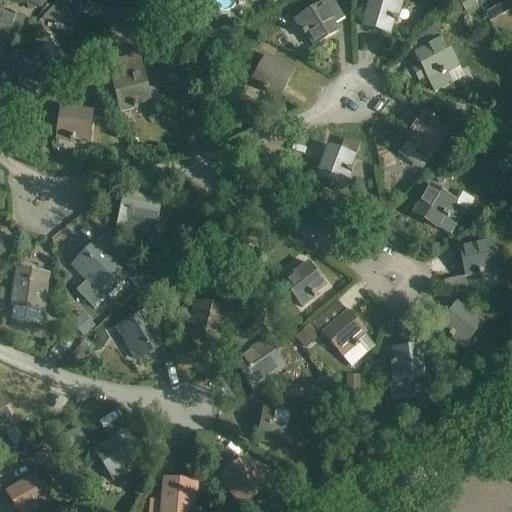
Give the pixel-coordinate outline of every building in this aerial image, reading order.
[(24,0),(30,13),(45,6),(42,0),(24,0)] [(64,0),(62,0),(45,19),(74,24),(64,0)] [(402,6),(383,0),(369,0),(361,29),(390,37),(395,19),(398,20),(402,6)] [(458,0),(469,17),(480,9),(473,0),(458,0)] [(323,5),(295,22),(305,37),(307,36),(314,47),(339,32),(323,5)] [(499,8),(490,13),(494,20),(503,15),(499,8)] [(0,52),(2,48),(3,49),(8,36),(10,33),(19,37),(27,19),(17,15),(15,18),(0,11),(0,52)] [(54,49),(71,51),(74,27),(57,25),(54,49)] [(171,27),(168,39),(180,41),(182,30),(171,27)] [(438,27),(409,46),(415,55),(420,66),(413,71),(420,86),(429,83),(434,93),(452,85),(447,75),(458,68),(446,39),(438,27)] [(52,46),(13,70),(29,97),(69,74),(52,46)] [(89,53),(74,64),(80,73),(95,63),(89,53)] [(107,63),(113,83),(120,113),(138,109),(137,106),(151,103),(144,75),(139,55),(107,63)] [(251,84),(267,94),(268,91),(280,98),(294,73),(266,57),(251,84)] [(452,105),(451,116),(462,118),(464,106),(452,105)] [(61,109),(56,140),(74,143),(75,140),(89,142),(93,113),(61,109)] [(490,111),(475,110),(474,124),(489,125),(490,111)] [(0,113),(0,134),(10,123),(0,113)] [(403,143),(431,162),(451,134),(433,122),(432,124),(421,117),(403,143)] [(327,147),(315,179),(346,190),(350,178),(342,175),(349,155),(327,147)] [(511,156),(498,164),(504,175),(511,170),(511,156)] [(440,185),(448,180),(442,171),(434,177),(440,185)] [(271,176),(262,192),(282,203),(291,187),(271,176)] [(413,215),(438,230),(450,237),(465,210),(468,212),(473,204),(461,197),(457,204),(430,187),(413,215)] [(195,194),(186,190),(182,200),(191,204),(195,194)] [(125,196),(119,226),(154,234),(160,204),(125,196)] [(96,245),(74,267),(88,281),(78,292),(94,309),(105,298),(105,299),(126,279),(128,277),(129,278),(136,271),(103,238),(96,245)] [(460,250),(466,278),(479,275),(480,278),(498,274),(491,243),(460,250)] [(244,252),(232,261),(242,276),(255,267),(244,252)] [(283,303),(292,296),(302,309),(317,298),(315,296),(326,287),(308,264),(273,291),(283,303)] [(128,277),(126,279),(139,293),(152,281),(140,268),(136,271),(129,278),(128,277)] [(256,268),(243,279),(253,292),(267,281),(256,268)] [(48,277),(18,272),(12,308),(42,313),(48,277)] [(152,294),(140,301),(147,313),(159,306),(152,294)] [(217,346),(222,327),(226,311),(196,304),(188,339),(217,346)] [(458,304),(440,327),(451,336),(449,338),(463,349),(483,324),(458,304)] [(439,320),(425,305),(415,314),(428,329),(439,320)] [(153,310),(119,330),(138,361),(164,346),(156,332),(164,327),(153,310)] [(84,314),(71,324),(82,337),(94,327),(84,314)] [(366,335),(347,314),(323,335),(344,359),(358,346),(356,344),(366,335)] [(321,337),(311,326),(294,340),(304,351),(321,337)] [(253,388),(269,377),(282,369),(265,345),(272,340),(266,331),(243,345),(249,354),(236,363),(253,388)] [(79,346),(66,361),(75,369),(89,355),(79,346)] [(394,365),(391,365),(393,383),(395,398),(413,396),(414,400),(415,400),(415,396),(431,394),(429,376),(424,377),(421,347),(392,351),(394,365)] [(360,386),(348,384),(346,395),(358,397),(360,386)] [(0,433),(1,435),(4,434),(9,444),(11,445),(14,447),(19,446),(22,444),(23,439),(15,427),(17,426),(2,398),(0,399),(0,433)] [(320,402),(324,421),(338,418),(334,399),(320,402)] [(475,399),(467,405),(473,414),(481,409),(475,399)] [(374,408),(360,414),(368,431),(382,424),(374,408)] [(265,411),(259,441),(295,448),(300,418),(265,411)] [(86,443),(79,428),(59,438),(66,453),(86,443)] [(113,480),(127,471),(143,460),(126,434),(96,454),(113,480)] [(32,464),(36,470),(43,466),(48,475),(52,483),(65,477),(61,468),(50,451),(32,464)] [(246,460),(221,477),(242,507),(267,489),(246,460)] [(7,494),(17,511),(32,511),(33,511),(37,511),(51,504),(34,477),(7,494)] [(164,503),(151,502),(149,511),(193,511),(196,484),(165,482),(164,503)]
